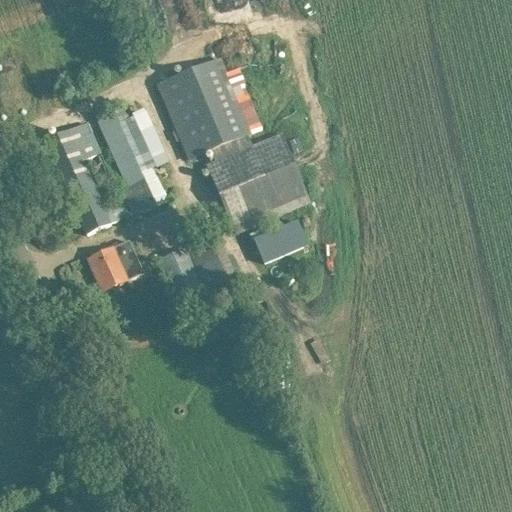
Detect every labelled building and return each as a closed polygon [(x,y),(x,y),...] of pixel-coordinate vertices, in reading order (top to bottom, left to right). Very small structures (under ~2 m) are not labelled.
[(189,162),(253,136),(222,60),(158,86),(189,162)] [(130,107),(97,121),(130,193),(123,196),(136,226),(177,209),(130,107)] [(45,144),(87,237),(129,218),(87,126),(45,144)] [(280,135),(206,166),(232,229),(306,198),(280,135)] [(308,251),(297,225),(253,244),(264,270),(308,251)] [(218,237),(151,266),(172,313),(239,284),(218,237)] [(129,243),(89,261),(103,294),(144,276),(129,243)]
